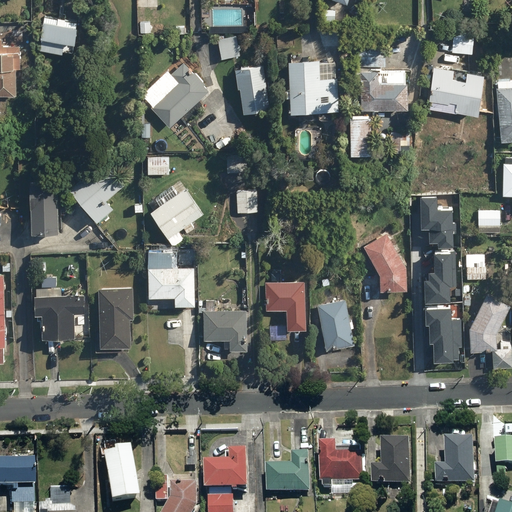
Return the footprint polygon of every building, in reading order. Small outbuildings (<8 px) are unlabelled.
[(213,10),(213,29),(248,29),(249,23),(242,23),(242,11),(213,10)] [(86,18),(47,14),(44,45),(68,48),(70,34),(84,35),(86,18)] [(239,34),(221,37),(225,57),(243,54),(239,34)] [(4,37),(0,36),(0,89),(23,88),(21,62),(25,62),(23,43),(4,44),(4,37)] [(387,44),(368,46),(368,48),(360,48),(361,66),(390,64),(389,47),(387,47),(387,44)] [(182,79),(155,105),(173,125),(216,84),(189,57),(174,70),(182,79)] [(323,57),(292,58),(296,109),(343,108),(341,75),(324,76),(323,57)] [(244,85),(248,110),(273,107),(266,62),(239,66),(241,85),(244,85)] [(456,97),(462,98),(460,105),(460,107),(486,110),(487,100),(488,100),(492,70),(458,67),(458,66),(437,64),(435,97),(456,98),(456,97)] [(364,68),(364,71),(345,72),(346,83),(364,82),(364,90),(355,90),(356,107),(414,105),(414,98),(413,77),(411,78),(410,78),(410,74),(410,66),(364,68)] [(511,80),(498,82),(505,138),(511,137),(511,80)] [(375,115),(353,115),(354,152),(376,152),(375,115)] [(248,151),(228,153),(230,171),(250,169),(248,151)] [(171,154),(150,155),(150,172),(172,172),(171,154)] [(111,195),(129,179),(121,169),(109,155),(74,184),(103,218),(119,205),(111,195)] [(62,175),(34,176),(37,230),(64,229),(62,175)] [(208,209),(190,184),(179,191),(175,185),(150,203),(173,234),(208,209)] [(259,188),(238,189),(240,210),(261,209),(259,188)] [(439,244),(453,244),(453,233),(457,233),(456,222),(453,222),(452,207),(438,207),(438,195),(420,196),(421,227),(429,227),(429,239),(439,239),(439,244)] [(503,208),(479,209),(480,232),(504,231),(503,208)] [(389,229),(367,244),(385,271),(385,286),(413,285),(411,262),(406,255),(389,229)] [(424,272),(425,299),(451,298),(451,284),(457,284),(456,249),(434,250),(435,269),(429,269),(429,271),(424,272)] [(180,251),(150,251),(153,294),(180,293),(180,301),(201,300),(199,263),(180,264),(180,251)] [(489,253),(469,253),(469,276),(489,276),(489,253)] [(7,271),(0,270),(0,361),(7,361),(6,343),(10,343),(7,271)] [(292,305),(293,324),(312,323),(309,278),(268,280),(269,306),(292,305)] [(136,284),(102,285),(104,328),(98,328),(98,348),(134,347),(134,342),(137,341),(135,315),(138,314),(136,284)] [(501,347),(500,331),(511,307),(511,301),(490,290),(473,325),(474,350),(496,348),(496,366),(511,365),(511,340),(503,340),(503,347),(501,347)] [(46,312),(47,334),(79,333),(78,311),(89,311),(89,291),(38,293),(39,312),(46,312)] [(349,296),(321,302),(330,347),(358,341),(349,296)] [(452,304),(424,304),(424,334),(430,334),(430,339),(434,339),(434,358),(459,358),(459,345),(462,345),(462,317),(452,317),(452,304)] [(251,305),(206,308),(208,336),(228,335),(229,343),(236,343),(236,345),(254,344),(251,305)] [(289,321),(273,322),(273,339),(289,339),(289,321)] [(451,439),(450,466),(440,465),(439,484),(478,484),(478,473),(479,438),(451,439)] [(414,440),(387,440),(387,466),(377,466),(376,484),(387,484),(413,485),(414,440)] [(497,447),(499,450),(499,466),(511,466),(511,442),(503,442),(501,445),(497,447)] [(324,443),(324,482),(368,481),(368,454),(342,454),(342,443),(324,443)] [(133,445),(106,450),(115,502),(143,497),(133,445)] [(208,462),(209,511),(237,511),(237,490),(254,489),(253,450),(236,451),(237,461),(208,462)] [(200,467),(200,452),(188,452),(189,467),(200,467)] [(296,464),(271,465),(272,493),(314,492),(312,453),(296,453),(296,464)] [(38,457),(0,458),(0,486),(13,486),(14,505),(37,504),(37,486),(39,486),(38,457)] [(172,505),(167,511),(198,511),(202,506),(201,482),(196,483),(196,475),(175,475),(175,477),(170,477),(170,476),(159,477),(159,502),(172,501),(172,505)] [(52,511),(76,511),(77,508),(71,505),(71,488),(52,488),(52,506),(52,511)] [(456,491),(446,491),(446,500),(456,500),(456,491)] [(511,511),(511,505),(505,503),(502,511),(511,511)]
